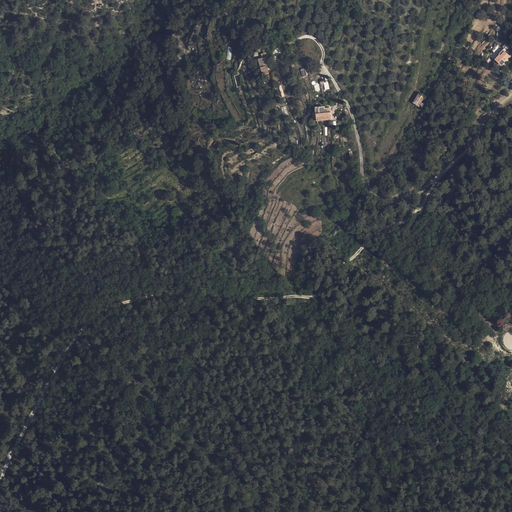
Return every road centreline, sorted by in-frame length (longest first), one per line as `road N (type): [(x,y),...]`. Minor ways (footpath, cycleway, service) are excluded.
road 1 (track): [(0,485),(23,425),(92,322),(119,304),(164,294),(312,295),(378,233),(421,206),(435,182)]
road 2 (track): [(435,182),(406,202),(368,188),(351,112),(326,71),(323,49),(311,37),(289,45)]
